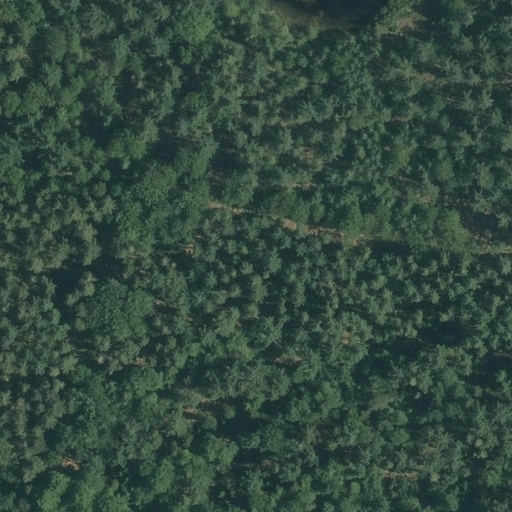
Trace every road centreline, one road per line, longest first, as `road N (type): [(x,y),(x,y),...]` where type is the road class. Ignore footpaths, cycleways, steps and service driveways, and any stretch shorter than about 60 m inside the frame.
road 1 (track): [(128,185),(511,262)]
road 2 (track): [(32,511),(128,185)]
road 3 (track): [(128,185),(24,0)]
road 4 (track): [(0,184),(128,185)]
